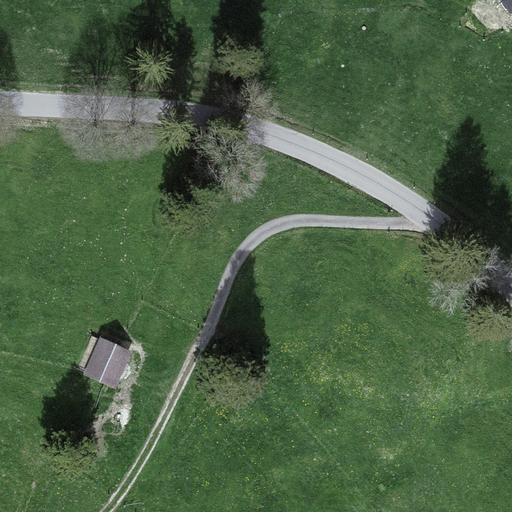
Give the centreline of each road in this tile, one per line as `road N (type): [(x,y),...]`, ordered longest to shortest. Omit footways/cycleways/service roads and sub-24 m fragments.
road 1 (tertiary): [(511,282),(363,176),(235,121),(130,104),(0,98)]
road 2 (track): [(96,511),(168,401),(230,257),(254,232),(287,219),(407,223),(424,214)]
